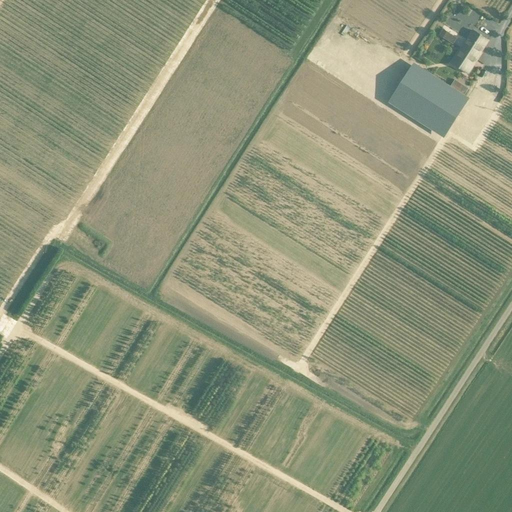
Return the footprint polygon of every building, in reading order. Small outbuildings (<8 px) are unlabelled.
[(443,29),(439,35),(445,39),(449,33),(443,29)] [(481,53),(481,52),(488,41),(472,30),(451,63),(468,74),(481,53)] [(447,56),(430,56),(431,65),(447,64),(447,56)] [(415,66),(393,100),(444,133),(466,99),(415,66)] [(472,144),(492,108),(475,98),(454,134),(472,144)]
